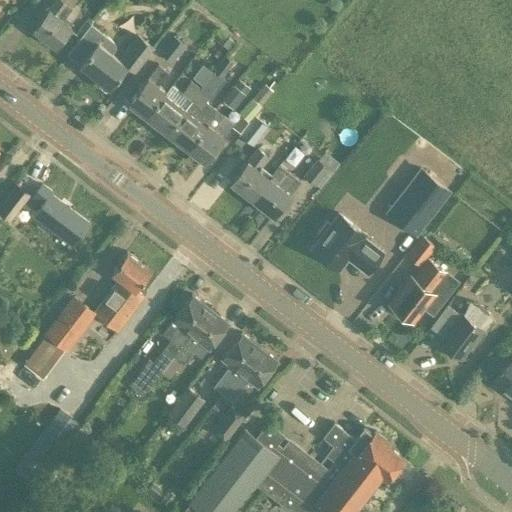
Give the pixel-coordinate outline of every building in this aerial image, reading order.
[(63,0),(54,0),(48,9),(32,29),(55,47),(71,26),(68,24),(71,21),(65,16),(72,7),(63,0)] [(117,58),(111,53),(114,49),(115,47),(115,46),(115,44),(114,42),(112,40),(91,23),(67,53),(80,64),(79,65),(108,88),(126,66),(132,71),(153,46),(138,33),(117,58)] [(228,49),(234,41),(224,33),(217,42),(228,49)] [(173,34),(159,52),(173,62),(187,44),(173,34)] [(233,61),(224,54),(212,70),(213,71),(220,76),(233,61)] [(158,63),(147,77),(127,103),(143,115),(162,91),(163,91),(164,90),(158,85),(168,71),(158,63)] [(165,93),(163,91),(162,91),(143,115),(166,132),(201,87),(190,79),(182,90),(173,84),(165,93)] [(211,113),(211,112),(203,122),(205,124),(187,149),(204,162),(224,136),(231,126),(240,133),(260,107),(273,89),(264,82),(253,97),(251,96),(233,121),(215,107),(211,113)] [(233,109),(245,94),(233,85),(221,100),(233,109)] [(210,94),(201,87),(166,132),(187,149),(205,124),(203,122),(211,112),(202,106),(210,94)] [(255,115),(239,136),(252,145),(268,124),(255,115)] [(257,147),(247,161),(247,160),(229,182),(252,200),(279,164),(279,163),(271,173),(262,167),(270,156),(257,147)] [(324,149),(318,157),(333,167),(338,159),(324,149)] [(317,158),(303,177),(315,185),(329,166),(317,158)] [(301,179),(279,164),(252,200),(273,216),(290,194),(301,179)] [(419,175),(386,218),(412,237),(444,194),(419,175)] [(0,213),(9,221),(30,193),(16,183),(0,204),(0,213)] [(41,184),(31,197),(40,205),(32,215),(38,220),(36,223),(45,231),(48,227),(71,245),(88,222),(50,194),(52,192),(41,184)] [(365,233),(338,212),(330,223),(326,221),(316,233),(320,236),(312,247),(339,268),(339,267),(349,254),(356,259),(354,262),(366,271),(380,253),(382,250),(363,236),(365,233)] [(419,265),(435,245),(423,235),(407,255),(419,265)] [(42,333),(45,335),(24,363),(42,378),(64,349),(66,351),(94,314),(117,331),(144,295),(135,289),(150,269),(126,251),(110,272),(117,278),(93,310),(72,294),(42,333)] [(428,256),(413,277),(409,274),(398,288),(399,290),(388,304),(400,312),(399,315),(405,320),(408,318),(411,321),(422,307),(424,309),(424,308),(433,314),(444,301),(435,294),(432,292),(447,270),(428,256)] [(192,294),(171,320),(162,333),(169,339),(153,361),(148,357),(128,383),(143,394),(161,371),(209,308),(192,294)] [(462,315),(461,314),(447,304),(430,327),(443,337),(439,343),(460,359),(468,348),(472,351),(486,333),(481,329),(494,318),(489,311),(477,303),(469,300),(462,315)] [(227,321),(209,308),(161,371),(170,377),(182,362),(182,363),(199,341),(207,348),(227,321)] [(234,335),(224,327),(213,340),(223,348),(234,335)] [(220,358),(229,365),(213,386),(222,393),(258,346),(240,332),(220,358)] [(258,346),(222,393),(232,401),(248,380),(256,386),(276,359),(258,346)] [(511,397),(511,355),(492,382),(511,397)] [(184,426),(204,400),(187,387),(167,413),(184,426)] [(245,416),(230,405),(212,429),(226,440),(245,416)] [(14,469),(32,485),(36,480),(49,492),(60,480),(45,467),(71,436),(89,451),(97,442),(79,426),(80,425),(61,409),(42,431),(26,417),(16,429),(33,444),(28,449),(20,442),(6,458),(16,467),(14,469)] [(281,447),(259,430),(254,437),(243,428),(187,501),(189,502),(182,511),(351,511),(380,475),(386,479),(403,457),(388,446),(390,443),(374,430),(371,434),(362,427),(354,438),(344,431),(344,430),(333,422),(321,437),(331,445),(324,454),(333,461),(323,473),(284,443),(281,447)]
